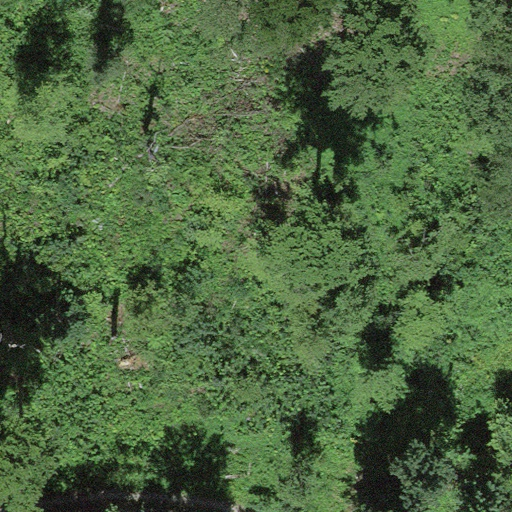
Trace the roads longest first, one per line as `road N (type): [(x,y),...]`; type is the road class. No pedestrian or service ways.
road 1 (track): [(321,511),(511,352)]
road 2 (track): [(233,511),(83,503),(16,511)]
